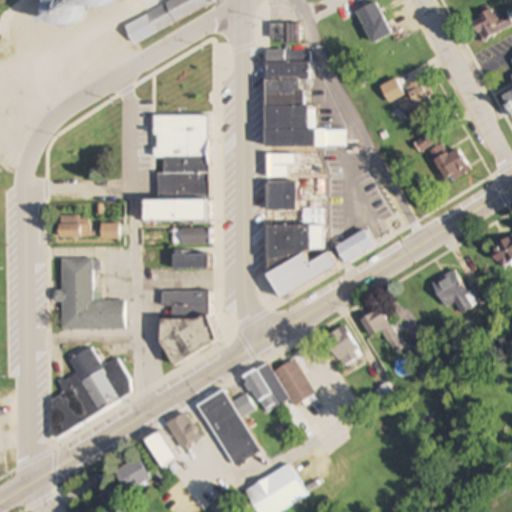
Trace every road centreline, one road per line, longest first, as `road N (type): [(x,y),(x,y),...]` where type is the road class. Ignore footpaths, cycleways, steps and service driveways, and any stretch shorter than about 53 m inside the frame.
road 1 (secondary): [(0,507),(511,187)]
road 2 (secondary): [(257,342),(246,289),(242,0)]
road 3 (residential): [(35,486),(26,443),(23,166)]
road 4 (residential): [(23,166),(57,103),(233,0)]
road 5 (residential): [(511,169),(422,0)]
